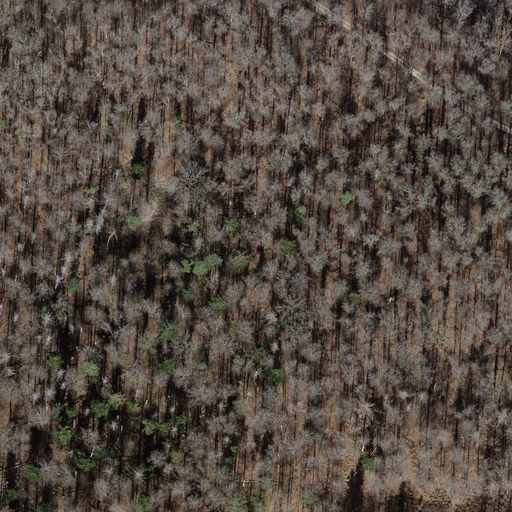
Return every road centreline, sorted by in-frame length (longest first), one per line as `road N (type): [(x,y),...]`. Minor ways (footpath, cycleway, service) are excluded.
road 1 (track): [(36,511),(79,368),(113,319),(29,101),(0,47)]
road 2 (track): [(113,319),(212,312),(348,329),(425,358),(511,413)]
road 3 (track): [(113,319),(187,214),(315,160),(420,73)]
road 4 (track): [(113,319),(250,428),(303,486)]
road 5 (track): [(310,0),(463,104),(511,127)]
